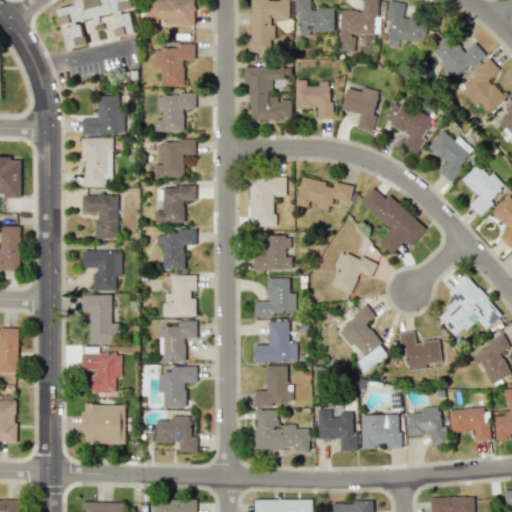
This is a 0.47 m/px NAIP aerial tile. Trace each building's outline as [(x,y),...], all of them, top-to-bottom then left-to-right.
[(113,14),(117,36),(134,33),(130,10),(132,10),(130,0),(75,0),(76,4),(55,8),(58,26),(64,25),(68,47),(84,45),(80,20),(113,14)] [(194,24),(193,0),(145,0),(146,25),(158,25),(158,19),(167,19),(167,25),(194,24)] [(248,0),(249,52),(274,51),(273,20),(289,20),(288,0),(248,0)] [(333,8),(309,8),(309,0),(294,0),(294,16),(298,16),(298,35),(309,35),(309,30),(333,30),(333,8)] [(338,50),(354,50),(354,34),(364,34),(363,43),(375,44),(376,0),(362,0),(362,10),(339,10),(338,50)] [(403,17),(405,2),(390,0),(384,45),(397,46),(398,38),(424,41),(426,20),(403,17)] [(474,42),(463,52),(446,34),(430,49),(441,60),(438,64),(454,80),(483,52),(474,42)] [(183,85),(183,59),(194,59),(193,43),(174,43),(174,48),(153,48),(154,68),(159,68),(160,86),(183,85)] [(457,88),(474,106),(478,102),(488,112),(504,97),(488,79),(498,69),(488,59),(457,88)] [(283,66),(243,66),(243,83),(249,83),(249,119),(291,119),(291,98),(271,98),(272,79),(283,79),(283,66)] [(317,119),(331,119),(330,80),(317,80),(317,85),(306,86),(306,79),(294,80),(295,108),(316,107),(317,119)] [(346,88),(341,109),(359,114),(355,127),(370,130),(379,91),(362,86),(360,91),(346,88)] [(195,108),(194,94),(156,94),(157,106),(161,106),(161,119),(153,119),(154,131),(183,130),(183,108),(195,108)] [(121,95),(96,96),(96,118),(81,118),(82,134),(122,133),(121,95)] [(415,152),(431,119),(393,100),(383,121),(409,134),(403,146),(415,152)] [(450,181),(471,154),(440,130),(427,147),(446,162),(438,172),(450,181)] [(83,186),(103,187),(103,177),(111,177),(112,137),(81,137),(80,157),(83,157),(83,186)] [(156,177),(183,176),(182,154),(195,154),(194,140),(155,140),(156,177)] [(0,192),(3,193),(3,197),(20,197),(21,160),(11,160),(11,156),(0,156),(0,192)] [(478,213),(505,187),(491,172),(487,175),(477,164),(461,179),(477,196),(468,204),(478,213)] [(286,196),(285,176),(249,176),(249,217),(257,217),(257,226),(274,226),(274,196),(286,196)] [(349,202),(353,185),(333,181),(333,183),(301,177),(295,205),(307,207),(309,200),(319,202),(317,209),(328,211),(331,198),(349,202)] [(184,222),(183,200),(195,200),(195,186),(162,186),(162,210),(154,210),(154,222),(184,222)] [(425,228),(387,194),(384,198),(372,187),(360,201),(390,228),(377,241),(391,254),(404,240),(410,246),(425,228)] [(117,239),(118,195),(81,195),(81,211),(94,211),(94,239),(117,239)] [(490,211),(507,228),(499,236),(508,246),(511,241),(511,200),(507,195),(490,211)] [(0,268),(19,270),(20,226),(0,226),(0,229),(0,268)] [(184,268),(184,244),(195,244),(195,229),(176,229),(176,233),(155,233),(156,244),(162,244),(162,268),(184,268)] [(291,270),(292,235),(265,234),(264,255),(253,254),(253,269),(291,270)] [(92,290),(115,290),(116,276),(120,276),(121,251),(81,250),(81,268),(92,268),(92,290)] [(329,285),(350,293),(359,273),(370,277),(376,264),(340,250),(334,265),(337,266),(329,285)] [(195,274),(170,274),(171,292),(163,292),(163,316),(194,316),(193,289),(195,289),(195,274)] [(485,328),(501,314),(467,275),(448,291),(455,300),(437,315),(456,336),(476,318),(485,328)] [(267,277),(267,301),(253,300),(253,316),(273,317),(273,312),(295,312),(295,292),(289,292),(289,277),(267,277)] [(90,312),(89,343),(117,344),(118,322),(111,322),(111,295),(81,294),(81,311),(90,312)] [(363,356),(355,362),(362,371),(387,352),(365,323),(374,316),(366,306),(336,328),(350,346),(354,343),(363,356)] [(159,326),(159,361),(184,361),(185,337),(196,337),(196,320),(177,320),(177,326),(159,326)] [(288,321),(268,321),(267,344),(254,344),(254,361),(296,361),(296,342),(288,342),(288,321)] [(0,371),(17,372),(18,328),(0,327),(0,371)] [(438,340),(414,342),(413,331),(398,332),(399,351),(404,351),(406,370),(426,368),(425,363),(440,361),(438,340)] [(470,352),(476,364),(481,362),(491,383),(511,373),(500,352),(509,347),(504,336),(470,352)] [(92,392),(115,392),(115,377),(120,377),(121,353),(80,352),(80,369),(92,369),(92,392)] [(196,365),(170,366),(170,371),(157,371),(157,392),(162,392),(163,407),(185,407),(185,382),(196,382),(196,365)] [(254,390),(254,406),(281,406),(281,400),(292,400),(292,391),(287,391),(287,365),(265,365),(265,390),(254,390)] [(0,441),(16,442),(16,399),(0,399),(0,441)] [(125,404),(83,403),(82,443),(124,444),(125,404)] [(405,413),(406,435),(430,433),(430,443),(442,443),(440,406),(420,407),(420,412),(405,413)] [(490,439),(489,422),(484,422),(483,407),(448,409),(450,432),(474,430),(475,440),(490,439)] [(254,448),(294,448),(294,450),(308,451),(309,427),(294,427),(294,426),(276,425),(276,410),(255,409),(254,448)] [(356,450),(356,431),(352,431),(352,411),(339,411),(339,417),(329,417),(329,409),(317,409),(317,439),(339,438),(339,450),(356,450)] [(361,448),(376,448),(376,443),(386,443),(386,448),(400,448),(399,413),(360,414),(361,448)] [(155,442),(179,442),(178,451),(196,452),(196,436),(191,436),(191,416),(171,415),(171,420),(156,419),(155,442)] [(430,497),(430,511),(473,511),(473,496),(430,497)] [(254,498),(253,511),(311,511),(312,499),(254,498)] [(19,511),(20,500),(0,499),(0,511),(19,511)] [(195,511),(195,499),(151,500),(151,511),(195,511)] [(331,511),(372,511),(373,501),(331,502),(331,511)] [(82,511),(121,511),(122,502),(82,502),(82,511)]
